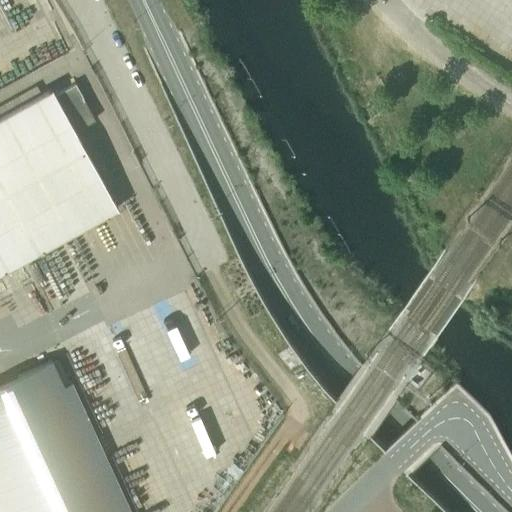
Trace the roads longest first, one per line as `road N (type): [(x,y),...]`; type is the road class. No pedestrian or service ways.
road 1 (primary): [(477,511),(328,360),(290,307),(142,0)]
road 2 (unknown): [(252,234),(204,246),(0,351)]
road 3 (unclassified): [(366,490),(428,431),(449,422),(462,426),(511,494)]
road 4 (unclassified): [(511,106),(459,73),(381,0)]
road 5 (track): [(223,511),(297,404)]
